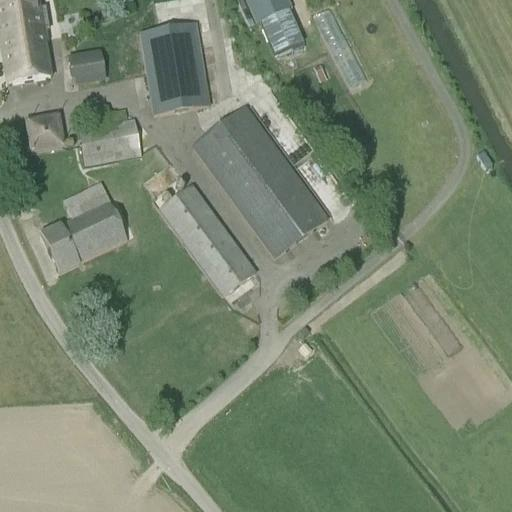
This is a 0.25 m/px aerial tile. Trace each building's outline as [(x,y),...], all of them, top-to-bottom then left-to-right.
[(0,0),(0,52),(6,88),(50,81),(36,0),(0,0)] [(261,25),(268,43),(293,32),(285,14),(290,12),(285,0),(244,0),(256,27),(261,25)] [(319,16),(346,90),(362,84),(335,10),(319,16)] [(139,37),(153,119),(208,110),(194,27),(139,37)] [(67,63),(71,85),(102,80),(98,58),(67,63)] [(78,134),(84,170),(139,159),(132,124),(126,125),(124,113),(107,117),(106,111),(93,114),(96,131),(78,134)] [(192,149),(274,262),(327,224),(244,111),(192,149)] [(23,122),(29,159),(65,153),(59,117),(23,122)] [(476,160),(484,174),(492,169),(483,155),(476,160)] [(39,236),(58,277),(79,268),(78,267),(126,245),(99,187),(63,204),(71,223),(61,227),(61,225),(39,236)] [(256,276),(190,190),(158,214),(222,301),(256,276)]
